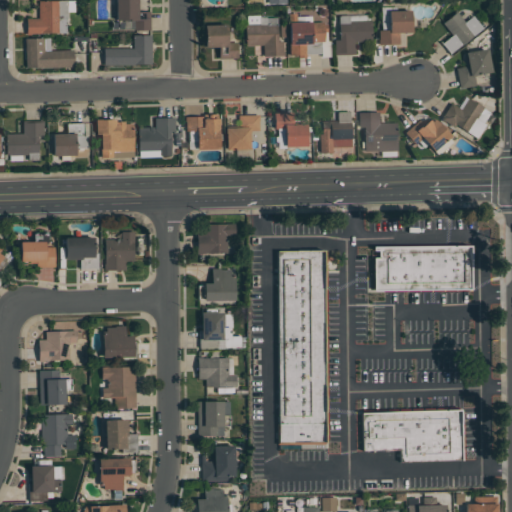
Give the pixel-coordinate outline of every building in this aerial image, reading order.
[(137,0),(115,0),(116,21),(134,21),(134,30),(150,30),(150,12),(138,12),(137,0)] [(38,1),(38,18),(26,19),(26,34),(66,33),(66,12),(74,12),(74,1),(38,1)] [(379,28),(379,45),(399,44),(399,33),(411,32),(411,10),(381,10),(381,28),(379,28)] [(482,28),(472,16),(465,22),(456,12),(442,23),(452,35),(442,43),(450,54),(482,28)] [(338,15),(339,40),(334,40),(335,54),(355,54),(354,42),(371,41),(371,15),(338,15)] [(263,56),(283,56),(283,41),(277,41),(277,16),(245,17),(246,46),(263,45),(263,56)] [(288,23),(289,56),(305,56),(305,43),(326,43),(326,23),(288,23)] [(218,58),(237,58),(238,43),(227,42),(227,25),(205,24),(205,47),(218,48),(218,58)] [(151,35),(132,35),(132,48),(103,49),(104,66),(152,64),(151,35)] [(25,68),(73,67),(73,49),(50,50),(49,38),(25,38),(25,68)] [(463,52),(464,66),(457,67),(459,88),(476,86),(474,74),(491,73),(488,49),(463,52)] [(476,138),(491,112),(465,96),(458,107),(450,103),(442,118),(476,138)] [(293,124),(292,112),(274,113),(274,128),(284,128),(285,147),(307,146),(306,124),(293,124)] [(320,153),(332,152),(332,147),(351,147),(350,112),(337,112),(337,121),(320,121),(320,153)] [(358,113),(359,127),(363,127),(364,151),(397,151),(396,123),(379,123),(378,112),(358,113)] [(258,131),(258,114),(238,115),(238,127),(224,128),(225,150),(249,149),(249,131),(258,131)] [(219,116),(186,115),(185,132),(189,132),(189,149),(218,150),(219,116)] [(175,118),(154,118),(154,127),(138,127),(138,150),(160,151),(160,155),(171,156),(171,131),(174,131),(175,118)] [(101,157),(112,157),(112,151),(133,150),(133,122),(116,123),(116,119),(95,120),(95,134),(100,134),(101,157)] [(6,134),(6,155),(35,155),(35,135),(43,135),(43,122),(22,122),(22,134),(6,134)] [(85,123),(66,123),(66,134),(52,134),(53,155),(76,155),(76,149),(86,148),(85,123)] [(205,223),(205,233),(196,233),(196,253),(226,253),(227,236),(234,236),(234,224),(205,223)] [(133,231),(121,232),(121,239),(104,240),(104,270),(125,270),(125,261),(134,261),(133,231)] [(19,242),(20,265),(54,264),(54,247),(45,247),(45,237),(35,237),(35,241),(19,242)] [(93,237),(64,238),(65,259),(79,259),(80,269),(98,269),(97,252),(94,252),(93,237)] [(375,292),(375,248),(474,248),(474,292),(375,292)] [(279,450),(279,255),(328,255),(328,450),(279,450)] [(203,301),(235,300),(234,269),(211,269),(211,283),(203,283),(203,301)] [(201,349),(239,348),(239,336),(231,336),(230,312),(200,313),(201,349)] [(103,357),(133,357),(133,335),(125,335),(125,325),(102,326),(103,357)] [(38,361),(68,360),(68,342),(76,342),(76,330),(44,331),(45,340),(38,340),(38,361)] [(205,387),(234,387),(233,357),(197,358),(197,379),(205,379),(205,387)] [(39,405),(65,404),(64,390),(71,389),(71,378),(58,379),(58,370),(38,370),(39,405)] [(197,437),(217,436),(217,427),(222,427),(222,410),(228,410),(228,401),(197,401),(197,437)] [(465,463),(400,463),(400,453),(363,453),(363,412),(465,412),(465,463)] [(42,415),(43,456),(62,456),(62,449),(75,448),(74,434),(66,435),(66,424),(72,424),(71,414),(42,415)] [(136,451),(136,434),(127,434),(127,420),(104,420),(105,451),(136,451)] [(201,462),(202,481),(235,480),(234,445),(213,446),(213,461),(201,462)] [(121,474),(135,473),(134,458),(99,459),(100,490),(122,490),(121,474)] [(29,501),(48,500),(48,496),(59,496),(59,478),(52,478),(52,465),(29,466),(29,501)] [(197,498),(204,498),(204,487),(212,487),(212,489),(227,488),(227,503),(231,503),(231,511),(193,511),(193,504),(197,504),(197,498)] [(498,503),(498,511),(465,511),(465,503),(473,503),(473,496),(496,495),(496,503),(498,503)] [(407,511),(407,497),(417,497),(417,504),(423,504),(423,497),(436,496),(436,504),(446,504),(446,511),(407,511)] [(335,498),(321,497),(321,510),(335,511),(335,498)]
